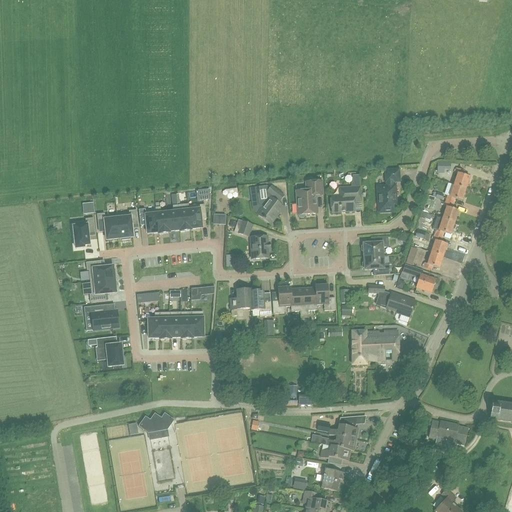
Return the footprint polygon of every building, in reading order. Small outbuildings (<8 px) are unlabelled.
[(453,186),(465,190),(469,177),(463,175),(464,171),(456,169),(454,174),(456,175),(455,180),(450,179),(449,184),(453,186)] [(379,212),(393,211),(392,204),(395,204),(394,186),(392,186),(392,182),(399,182),(398,170),(384,170),(385,182),(386,182),(386,187),(377,187),(379,212)] [(297,215),(298,215),(298,216),(300,218),(303,218),(304,216),(304,215),(317,214),(316,196),(322,195),(322,181),(305,182),(306,190),(295,191),(297,215)] [(270,224),(283,208),(277,204),(283,196),(271,186),(269,188),(266,186),(255,187),(257,203),(262,207),(257,214),(270,224)] [(446,202),(453,204),(455,199),(462,201),(465,190),(453,186),(450,197),(447,196),(446,202)] [(331,213),(354,212),(354,202),(361,202),(360,187),(338,188),(339,196),(330,196),(331,213)] [(451,209),(453,204),(446,202),(444,207),(446,208),(442,219),(454,223),(458,211),(451,209)] [(187,205),(177,206),(180,232),(190,231),(187,205)] [(188,205),(187,205),(190,231),(191,231),(191,230),(201,229),(200,221),(206,220),(204,205),(188,207),(188,205)] [(173,213),(167,213),(169,233),(169,232),(179,231),(179,232),(180,232),(177,206),(172,206),(173,213)] [(145,209),(138,210),(140,226),(146,226),(147,234),(158,233),(158,235),(155,208),(155,210),(145,212),(145,209)] [(160,208),(155,208),(158,235),(169,233),(167,213),(161,214),(160,208)] [(129,213),(116,215),(119,239),(121,239),(121,241),(130,240),(130,238),(132,238),(131,227),(138,226),(136,211),(128,212),(129,213)] [(415,228),(430,233),(432,227),(428,225),(431,216),(420,212),(415,228)] [(226,214),(214,213),(213,223),(225,224),(226,214)] [(119,239),(116,215),(104,216),(104,214),(96,215),(98,231),(105,230),(106,241),(119,239)] [(85,221),(72,223),(75,249),(83,248),(83,246),(89,245),(88,235),(95,234),(93,219),(85,220),(85,221)] [(450,235),(454,223),(442,219),(438,230),(436,230),(434,235),(442,238),(443,233),(450,235)] [(248,237),(252,225),(238,220),(234,232),(248,237)] [(427,242),(430,233),(415,228),(412,237),(427,242)] [(426,252),(431,253),(431,252),(443,256),(447,245),(440,243),(442,238),(434,235),(432,242),(434,242),(433,248),(428,246),(416,242),(415,248),(426,252)] [(270,249),(269,243),(267,243),(266,237),(250,237),(251,259),(268,258),(267,250),(270,249)] [(363,257),(382,256),(382,248),(388,247),(387,237),(374,237),(374,243),(363,244),(363,245),(361,246),(361,251),(363,252),(363,257)] [(431,252),(431,253),(427,264),(424,263),(422,270),(430,272),(432,266),(439,268),(443,256),(431,252)] [(383,269),(382,256),(363,257),(364,262),(362,263),(362,268),(364,269),(364,270),(376,270),(376,276),(389,275),(389,269),(383,269)] [(101,262),(86,263),(86,271),(88,271),(90,283),(114,280),(114,278),(116,278),(115,269),(113,269),(113,267),(102,268),(101,262)] [(407,270),(409,265),(400,262),(398,268),(407,270)] [(420,276),(419,278),(416,288),(431,293),(435,280),(420,276)] [(91,295),(89,295),(90,303),(105,301),(105,294),(115,293),(115,291),(117,291),(116,282),(114,282),(114,280),(90,283),(91,295)] [(314,286),(316,310),(316,305),(323,304),(324,311),(335,311),(334,298),(328,298),(327,285),(314,286)] [(316,310),(314,286),(314,288),(302,289),(304,320),(308,320),(308,311),(316,310)] [(391,293),(390,295),(383,293),(383,287),(368,286),(368,293),(379,293),(376,305),(401,313),(400,314),(409,317),(414,303),(406,300),(407,299),(391,293)] [(291,312),(290,287),(277,288),(278,301),(272,302),(272,314),(284,314),(283,307),(290,306),(290,312),(291,312)] [(290,287),(291,312),(299,312),(300,320),(304,320),(302,289),(290,289),(290,287)] [(250,311),(249,290),(236,291),(237,303),(230,303),(231,316),(242,316),(242,309),(250,309),(250,311)] [(250,290),(249,290),(250,311),(259,310),(259,317),(271,316),(270,302),(263,303),(262,291),(250,292),(250,290)] [(347,290),(339,290),(339,303),(347,303),(347,290)] [(341,305),(341,319),(351,319),(352,305),(341,305)] [(91,314),(93,331),(118,328),(117,311),(107,313),(106,306),(84,308),(85,315),(91,314)] [(202,312),(191,313),(192,339),(192,338),(203,338),(202,312)] [(170,313),(159,314),(159,340),(170,340),(170,313)] [(181,340),(180,313),(170,313),(170,340),(171,340),(171,339),(181,338),(181,340)] [(191,313),(180,313),(181,340),(192,339),(191,313)] [(159,340),(159,314),(154,314),(154,320),(148,320),(148,339),(159,339),(159,340)] [(365,332),(351,332),(352,365),(366,365),(366,361),(397,361),(396,332),(365,333),(365,332)] [(122,366),(120,345),(117,345),(116,338),(96,340),(97,348),(95,348),(103,348),(104,357),(107,357),(107,361),(108,368),(122,366)] [(408,371),(411,365),(404,362),(401,367),(408,371)] [(511,404),(492,402),(489,420),(511,422),(511,404)] [(168,429),(175,419),(172,418),(165,412),(161,417),(155,413),(150,419),(146,416),(139,426),(149,433),(168,429)] [(336,436),(356,439),(357,429),(353,428),(355,417),(339,419),(337,431),(330,430),(329,435),(336,436)] [(465,445),(468,430),(464,429),(458,427),(458,426),(440,422),(439,424),(432,422),(428,438),(436,439),(433,450),(453,454),(455,443),(461,444),(465,445)] [(128,425),(130,435),(138,434),(136,424),(128,425)] [(354,451),(356,439),(336,436),(335,442),(327,441),(326,446),(330,447),(350,450),(350,451),(354,451)] [(320,438),(319,445),(326,446),(327,441),(328,439),(320,438)] [(348,462),(350,451),(350,450),(330,447),(329,452),(321,451),(320,459),(328,460),(329,458),(348,462)] [(156,459),(166,458),(165,448),(155,449),(156,459)] [(170,472),(177,472),(176,452),(169,453),(170,472)] [(338,484),(336,483),(336,481),(341,482),(343,473),(323,469),(319,489),(337,492),(338,484)] [(289,485),(300,487),(302,479),(291,476),(289,485)] [(173,486),(175,496),(181,495),(179,485),(173,486)] [(435,511),(460,511),(451,504),(456,499),(447,490),(442,496),(447,500),(436,511),(435,511)] [(305,510),(316,511),(327,511),(329,509),(325,508),(326,503),(316,500),(317,495),(304,492),(302,503),(306,504),(305,510)] [(414,492),(406,499),(410,503),(418,497),(414,492)]
